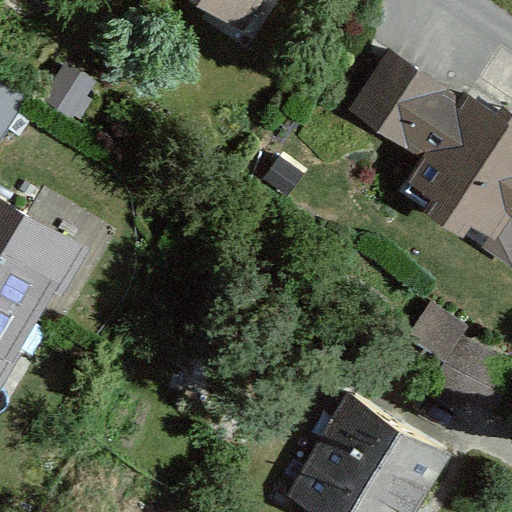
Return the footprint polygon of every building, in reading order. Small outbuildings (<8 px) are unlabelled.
[(200,0),(246,31),(266,0),(200,0)] [(511,127),(379,45),(337,112),(408,156),(391,183),(511,259),(511,258),(511,127)] [(0,86),(0,130),(20,100),(0,86)] [(0,194),(0,388),(34,327),(61,343),(125,229),(43,183),(28,210),(0,194)] [(418,511),(451,454),(345,396),(286,503),(302,511),(418,511)]
